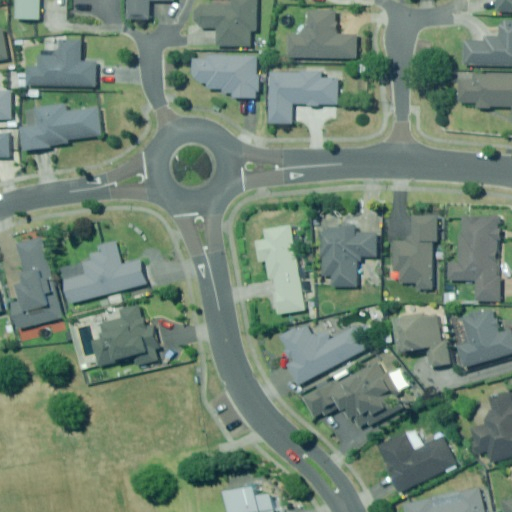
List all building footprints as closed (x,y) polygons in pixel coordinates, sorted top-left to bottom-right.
[(20,0),(20,20),(44,20),(44,0),(20,0)] [(180,0),(132,0),(132,16),(154,16),(154,1),(181,1),(180,0)] [(235,0),(235,5),(205,5),(198,11),(198,22),(204,29),(220,29),(220,47),(255,48),(255,32),(261,32),(261,0),(235,0)] [(511,0),(501,0),(501,13),(511,13),(511,0)] [(339,31),(344,31),(344,23),(340,23),(340,13),(314,13),(313,27),(302,38),(294,38),(293,58),(362,60),(363,36),(339,36),(339,31)] [(511,22),(504,22),(503,37),(490,37),(490,42),(469,41),(469,66),(511,67),(511,22)] [(0,32),(0,62),(12,61),(8,31),(0,32)] [(86,42),(63,42),(62,57),(43,57),(43,68),(32,68),(32,86),(101,87),(101,62),(86,61),(86,42)] [(236,99),(261,100),(261,92),(264,92),(265,76),(261,75),(262,58),(212,56),(212,60),(198,59),(198,77),(204,84),(211,84),(211,90),(227,91),(227,95),(236,95),(236,99)] [(326,80),(326,73),(307,73),(307,76),(276,76),(275,125),(298,125),(298,106),(311,106),(311,108),(325,108),(325,106),(344,106),(344,80),(326,80)] [(495,111),(495,108),(511,108),(511,76),(479,75),(478,82),(464,81),(464,104),(481,104),(481,110),(495,111)] [(0,92),(0,120),(17,121),(16,93),(0,92)] [(72,113),(71,105),(40,109),(42,127),(26,129),(29,152),(55,149),(55,147),(73,145),(73,141),(107,137),(104,109),(72,113)] [(0,134),(0,158),(16,159),(16,134),(0,134)] [(448,218),(444,218),(417,217),(417,244),(400,243),(399,272),(403,273),(403,284),(420,284),(420,291),(436,291),(437,261),(447,261),(447,251),(443,251),(444,230),(448,230),(448,218)] [(501,262),(504,262),(505,252),(501,252),(502,240),(505,241),(506,230),(500,230),(501,219),(467,217),(465,264),(455,264),(454,281),(481,282),(480,302),(502,303),(503,279),(500,278),(501,262)] [(380,235),(361,234),(362,227),(346,226),(346,234),(326,233),(325,278),(335,278),(335,289),(362,290),(363,258),(380,259),(380,235)] [(274,281),(279,280),(281,292),(279,292),(283,316),(310,311),(297,227),(270,231),(271,241),(261,243),(264,263),(271,262),(274,281)] [(126,305),(123,293),(154,285),(148,261),(128,266),(122,242),(106,246),(107,253),(96,256),(97,262),(87,265),(90,276),(69,281),(75,305),(102,298),(105,311),(126,305)] [(66,319),(47,249),(23,256),(31,284),(24,286),(27,300),(15,303),(23,331),(66,319)] [(461,294),(448,293),(447,305),(461,305),(461,294)] [(95,343),(102,368),(158,354),(157,349),(166,347),(160,325),(155,326),(150,305),(125,311),(127,320),(105,325),(109,340),(95,343)] [(511,332),(503,334),(502,329),(507,328),(504,317),(499,319),(497,310),(467,318),(474,344),(462,348),(468,368),(511,356),(511,332)] [(408,333),(399,334),(388,335),(388,346),(400,345),(400,354),(430,351),(432,370),(454,368),(452,341),(446,342),(444,317),(429,318),(429,316),(407,318),(408,333)] [(342,338),(324,333),(318,336),(313,326),(302,332),(301,329),(285,338),(292,350),(288,352),(294,363),(292,365),(303,386),(371,350),(360,328),(342,338)] [(354,380),(352,377),(350,371),(337,377),(340,383),(308,399),(318,418),(346,404),(356,424),(359,423),(364,432),(407,410),(399,395),(413,388),(403,369),(387,377),(382,366),(354,380)] [(511,395),(494,400),(497,413),(488,415),(490,424),(474,428),(481,456),(491,453),(494,463),(511,458),(511,395)] [(428,448),(420,431),(382,450),(394,474),(404,494),(462,465),(448,438),(428,448)] [(270,497),(269,488),(237,493),(239,507),(239,511),(284,511),(282,495),(270,497)] [(436,500),(409,505),(409,511),(487,511),(482,489),(464,493),(466,503),(438,509),(436,500)]
